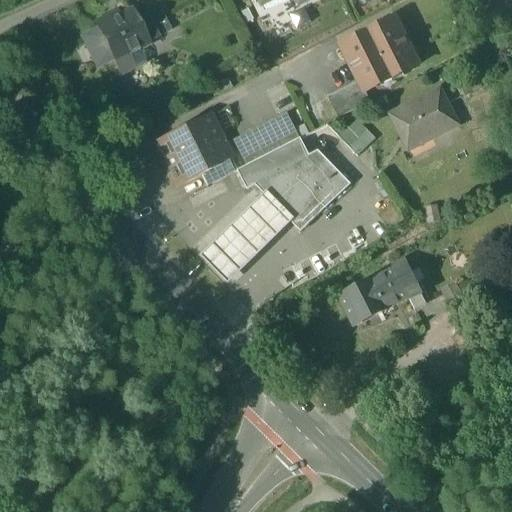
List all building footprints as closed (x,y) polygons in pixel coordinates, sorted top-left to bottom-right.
[(260,0),(266,11),(289,0),(260,0)] [(148,19),(158,38),(171,32),(158,8),(146,15),(148,19)] [(94,25),(98,31),(112,59),(113,62),(126,55),(127,57),(138,51),(137,49),(147,44),(137,25),(130,12),(111,22),(108,17),(94,25)] [(137,25),(147,44),(158,38),(148,19),(137,25)] [(359,83),(365,94),(365,93),(381,85),(379,82),(400,72),(402,75),(418,66),(395,21),(373,32),(373,31),(363,36),(363,37),(341,48),(359,83)] [(96,68),(112,59),(98,31),(82,39),(96,68)] [(144,63),(138,51),(127,57),(126,55),(113,62),(120,76),(144,63)] [(379,82),(381,85),(402,75),(400,72),(379,82)] [(328,99),(338,120),(370,103),(365,93),(365,94),(359,83),(328,99)] [(393,116),(410,151),(413,150),(411,147),(431,137),(433,140),(459,126),(442,92),(393,116)] [(152,144),(175,190),(200,178),(232,161),(209,116),(152,144)] [(234,143),(247,167),(300,140),(287,116),(234,143)] [(349,130),(367,148),(376,140),(357,121),(349,130)] [(344,124),(335,133),(359,157),(367,148),(349,130),(344,124)] [(411,147),(413,150),(433,140),(431,137),(411,147)] [(247,191),(256,187),(309,158),(301,141),(238,173),(247,191)] [(319,153),(309,158),(256,187),(301,233),(351,186),(319,153)] [(200,178),(205,188),(238,172),(232,161),(200,178)] [(228,285),(294,220),(268,193),(201,258),(228,285)] [(378,217),(391,235),(409,222),(396,203),(378,217)] [(394,269),(396,272),(398,271),(407,290),(417,285),(407,263),(394,269)] [(412,300),(407,290),(398,271),(396,272),(358,291),(359,292),(372,318),(373,320),(411,301),(412,300)] [(411,301),(416,313),(427,307),(417,285),(407,290),(412,300),(411,301)] [(447,297),(451,306),(466,298),(461,289),(447,297)] [(357,325),(372,318),(359,292),(344,299),(357,325)] [(463,338),(471,348),(487,336),(479,326),(463,338)] [(423,415),(431,423),(450,403),(442,395),(423,415)]
